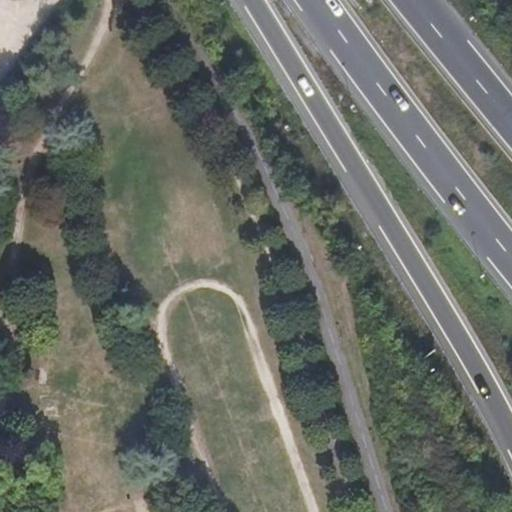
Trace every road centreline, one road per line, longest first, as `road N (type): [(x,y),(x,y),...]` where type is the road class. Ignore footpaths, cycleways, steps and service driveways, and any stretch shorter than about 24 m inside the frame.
road 1 (motorway): [(249,0),(511,434)]
road 2 (motorway): [(317,0),(389,105),(511,256)]
road 3 (motorway): [(511,126),(411,0)]
